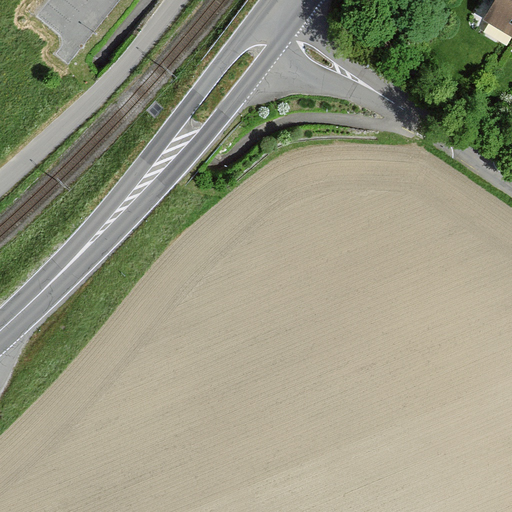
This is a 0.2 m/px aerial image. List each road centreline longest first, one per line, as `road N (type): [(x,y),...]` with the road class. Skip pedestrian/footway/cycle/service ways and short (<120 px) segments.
road 1 (primary): [(0,331),(144,189),(267,32)]
road 2 (unclassified): [(511,190),(267,32)]
road 3 (unclassified): [(176,0),(106,86),(0,181)]
